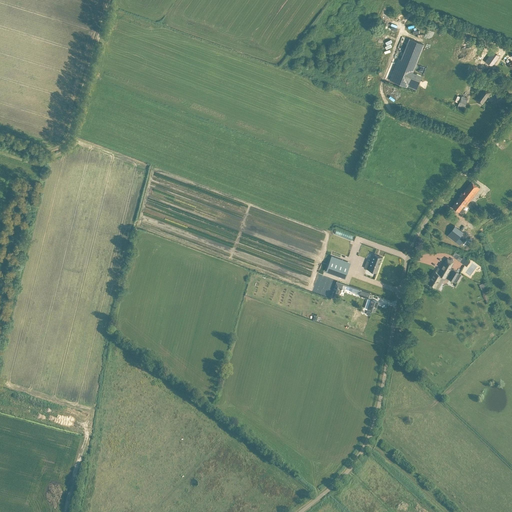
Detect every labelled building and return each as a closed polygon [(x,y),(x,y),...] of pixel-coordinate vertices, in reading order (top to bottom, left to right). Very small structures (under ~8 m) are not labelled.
[(381,18),(388,21),(391,14),(384,11),(381,18)] [(428,41),(474,59),(475,56),(479,58),(483,47),(433,27),(428,41)] [(400,60),(392,81),(407,87),(407,86),(416,89),(422,75),(413,71),(424,44),(409,38),(400,60)] [(419,63),(468,82),(473,69),(425,50),(419,63)] [(474,98),(482,104),(491,92),(483,86),(474,98)] [(462,95),(457,107),(463,109),(468,98),(462,95)] [(22,158),(33,162),(36,153),(25,150),(22,158)] [(459,211),(462,214),(466,210),(463,208),(465,206),(465,207),(480,188),(471,182),(452,206),(459,212),(459,211)] [(456,225),(448,235),(461,246),(465,241),(460,237),(464,232),(456,225)] [(337,228),(335,233),(351,240),(353,236),(337,228)] [(364,268),(372,271),(376,272),(382,257),(374,254),(371,260),(368,259),(364,268)] [(331,256),(326,271),(345,278),(351,263),(331,256)] [(462,258),(460,261),(466,266),(470,261),(463,256),(462,258)] [(428,283),(436,288),(441,279),(443,280),(444,278),(445,278),(452,265),(445,260),(437,272),(435,271),(428,283)] [(453,281),(456,283),(461,275),(454,271),(449,279),(453,281)] [(359,295),(368,298),(370,293),(361,290),(359,295)] [(368,309),(375,311),(378,301),(371,299),(368,309)]
